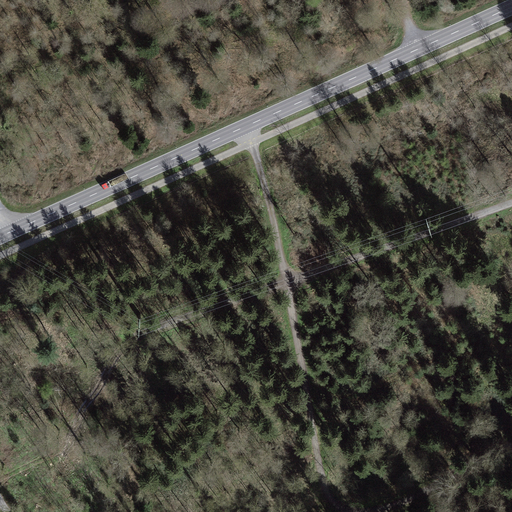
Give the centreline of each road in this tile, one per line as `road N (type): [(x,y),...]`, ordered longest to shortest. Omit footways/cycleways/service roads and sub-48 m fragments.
road 1 (primary): [(0,238),(511,9)]
road 2 (track): [(246,127),(289,281),(316,454),(331,504),(348,511)]
road 3 (track): [(289,281),(511,205)]
road 4 (track): [(354,511),(383,510),(511,448)]
